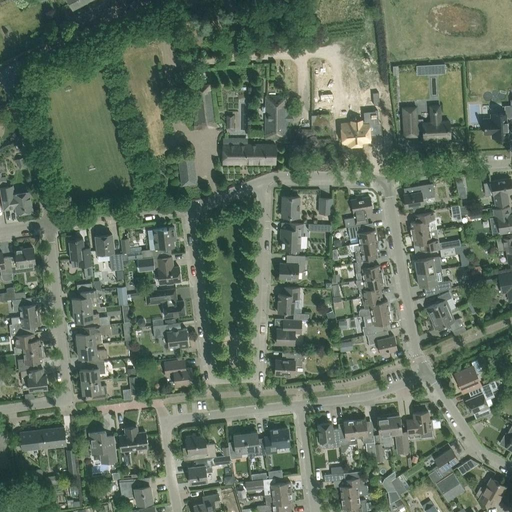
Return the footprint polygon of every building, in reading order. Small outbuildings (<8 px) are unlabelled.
[(67,0),(73,9),(90,0),(67,0)] [(195,129),(209,127),(216,126),(210,84),(189,86),(195,129)] [(292,121),(292,113),(288,113),(289,96),(266,95),(265,137),(288,138),(288,121),(292,121)] [(511,119),(511,99),(511,105),(505,106),(505,113),(491,114),(491,123),(484,124),(485,133),(492,133),(492,137),(507,136),(507,128),(507,120),(506,120),(506,117),(511,117),(511,119)] [(401,106),(403,137),(419,136),(418,128),(422,128),(423,140),(432,139),(441,139),(441,138),(450,138),(449,120),(441,120),(440,104),(430,105),(431,122),(418,122),(417,105),(401,106)] [(336,124),(337,138),(342,138),(342,140),(349,140),(349,137),(363,137),(362,121),(372,120),(372,107),(358,108),(358,118),(355,118),(346,118),(346,124),(336,124)] [(329,114),(311,114),(311,124),(329,124),(329,114)] [(223,144),(223,162),(275,162),(275,145),(223,144)] [(194,156),(178,158),(181,186),(197,184),(194,156)] [(19,161),(21,171),(30,169),(28,159),(19,161)] [(495,204),(499,204),(508,202),(507,192),(511,191),(511,187),(510,177),(491,181),(492,191),(493,195),(494,194),(495,204)] [(416,192),(404,194),(406,207),(413,206),(416,206),(423,205),(423,204),(422,198),(435,196),(434,193),(433,183),(415,186),(416,192)] [(8,186),(0,188),(2,198),(2,199),(4,209),(16,207),(17,213),(32,210),(29,191),(19,192),(18,193),(14,193),(13,193),(13,195),(10,195),(8,186)] [(299,196),(282,196),(281,216),(298,216),(299,196)] [(351,199),(353,209),(353,212),(354,212),(355,217),(344,219),(345,227),(348,226),(354,225),(354,223),(367,221),(366,215),(363,215),(362,211),(372,209),(370,196),(351,199)] [(320,197),(319,212),(331,213),(332,198),(320,197)] [(416,206),(413,206),(414,212),(426,211),(425,204),(423,205),(416,206)] [(460,212),(459,206),(459,205),(450,206),(451,213),(460,212)] [(500,232),(509,230),(511,229),(511,213),(511,214),(509,206),(499,208),(493,209),(495,220),(498,220),(500,232)] [(436,229),(435,223),(433,211),(424,212),(414,214),(416,221),(411,222),(411,226),(409,226),(410,233),(436,229)] [(300,223),(298,223),(288,223),(288,229),(281,228),(281,236),(282,236),(282,248),(292,249),(295,249),(299,249),(300,234),(302,235),(303,223),(300,223)] [(352,238),(359,236),(360,242),(377,240),(375,229),(370,230),(369,223),(354,225),(348,226),(350,238),(352,238)] [(147,229),(150,249),(142,249),(143,257),(166,254),(171,254),(170,247),(174,246),(173,236),(175,236),(174,227),(167,228),(167,227),(153,229),(147,229)] [(439,247),(437,235),(436,229),(410,233),(411,240),(414,240),(414,244),(419,243),(420,250),(439,247)] [(123,258),(122,253),(114,254),(112,234),(95,236),(96,246),(96,248),(97,254),(109,252),(111,270),(124,269),(123,258)] [(508,262),(511,261),(511,235),(504,237),(496,239),(498,250),(506,249),(508,262)] [(79,266),(84,265),(85,276),(93,275),(92,265),(90,247),(84,248),(83,237),(75,238),(75,240),(69,241),(71,259),(78,258),(79,266)] [(131,257),(130,249),(130,247),(129,237),(120,238),(122,248),(122,253),(123,258),(131,257)] [(356,262),(373,259),(375,258),(374,251),(379,250),(377,240),(360,242),(349,244),(351,250),(355,251),(356,261),(356,262)] [(466,244),(459,246),(462,265),(469,264),(466,244)] [(451,246),(442,248),(440,248),(441,256),(455,254),(454,246),(451,246)] [(16,255),(10,256),(12,273),(23,271),(23,265),(35,264),(33,247),(15,249),(16,255)] [(0,251),(0,268),(2,278),(4,279),(6,280),(13,279),(12,273),(10,256),(3,257),(2,251),(0,251)] [(143,257),(137,257),(139,271),(154,269),(154,273),(158,273),(160,283),(168,282),(171,281),(180,280),(179,266),(173,267),(172,256),(167,257),(166,254),(143,257)] [(285,280),(295,280),(297,280),(298,272),(300,272),(302,271),(304,270),(304,268),(305,255),(296,255),(286,254),(286,263),(279,263),(279,278),(285,278),(285,280)] [(434,270),(434,269),(433,263),(440,262),(439,256),(425,258),(415,260),(417,272),(434,270)] [(356,261),(354,262),(356,272),(357,280),(364,278),(383,275),(382,268),(380,269),(379,265),(374,266),(373,259),(356,262),(356,261)] [(480,265),(470,267),(472,274),(481,272),(480,265)] [(443,281),(442,275),(441,268),(434,269),(434,270),(417,272),(419,285),(436,282),(438,292),(451,287),(450,280),(443,281)] [(490,272),(472,275),(474,284),(491,280),(490,272)] [(511,272),(498,275),(498,276),(499,276),(500,286),(504,289),(508,288),(510,299),(511,300),(511,299),(511,272)] [(357,280),(355,280),(357,287),(358,286),(360,297),(362,297),(381,294),(380,287),(383,286),(382,282),(384,282),(383,275),(364,278),(357,280)] [(89,282),(77,284),(78,291),(83,290),(89,290),(89,282)] [(126,286),(117,287),(118,294),(127,293),(126,286)] [(277,312),(287,312),(290,312),(294,312),(295,299),(299,299),(299,287),(297,287),(295,287),(285,286),(284,293),(278,293),(277,312)] [(14,287),(6,288),(8,299),(12,299),(13,299),(15,299),(14,287)] [(165,316),(173,315),(175,315),(185,314),(183,300),(177,300),(176,288),(145,291),(126,293),(127,301),(146,299),(162,297),(165,316)] [(18,289),(16,293),(22,297),(25,292),(18,289)] [(95,289),(93,289),(89,290),(83,290),(83,296),(72,298),(73,302),(71,302),(72,310),(92,308),(92,307),(100,306),(99,303),(97,301),(96,289),(95,289)] [(334,296),(333,296),(334,301),(341,300),(340,291),(333,292),(334,296)] [(431,318),(450,309),(445,300),(452,297),(449,291),(437,296),(440,301),(426,307),(428,313),(429,312),(431,318)] [(381,294),(362,297),(364,308),(360,308),(359,311),(359,316),(363,315),(389,311),(387,300),(382,301),(381,294)] [(15,299),(13,299),(14,310),(20,309),(21,316),(39,314),(38,308),(38,303),(21,305),(20,305),(19,298),(15,299)] [(87,320),(87,326),(110,324),(109,316),(99,317),(99,313),(93,314),(92,308),(72,310),(73,317),(74,317),(75,321),(87,320)] [(454,319),(450,309),(431,318),(433,323),(432,323),(435,328),(449,322),(452,330),(454,335),(466,330),(464,325),(460,317),(454,319)] [(333,310),(326,313),(328,319),(335,316),(333,310)] [(362,326),(364,335),(367,334),(386,330),(387,330),(386,322),(391,321),(389,311),(363,315),(365,325),(362,326)] [(15,323),(16,334),(34,332),(34,333),(35,332),(34,325),(38,325),(40,325),(39,314),(21,316),(11,317),(12,323),(15,323)] [(301,319),(296,319),(293,319),(283,319),(283,327),(277,327),(276,343),(294,344),(294,332),(301,332),(301,319)] [(334,321),(328,324),(331,330),(337,327),(334,321)] [(168,346),(179,345),(180,348),(189,347),(186,328),(168,330),(168,323),(165,324),(153,325),(154,337),(167,335),(168,346)] [(76,333),(76,338),(75,338),(76,345),(96,343),(102,343),(101,336),(101,334),(111,333),(110,324),(87,326),(81,327),(82,333),(76,333)] [(386,330),(367,334),(369,344),(377,342),(378,343),(380,353),(397,349),(394,335),(388,336),(386,330)] [(16,346),(14,346),(14,353),(23,352),(43,350),(42,343),(40,343),(40,339),(35,340),(34,333),(33,333),(32,333),(16,335),(15,335),(16,346)] [(340,352),(349,350),(348,341),(339,343),(340,352)] [(77,353),(78,353),(79,357),(91,356),(91,362),(104,361),(103,358),(107,357),(106,350),(104,349),(97,350),(96,343),(76,345),(77,353)] [(18,359),(19,370),(20,370),(38,368),(37,361),(42,361),(41,357),(44,357),(43,350),(23,352),(24,358),(18,359)] [(302,365),(302,355),(302,352),(292,352),(282,351),(282,359),(275,358),(275,374),(294,375),(294,364),(302,365)] [(164,362),(164,363),(164,365),(166,374),(174,373),(175,385),(193,383),(191,367),(185,368),(184,359),(174,360),(172,361),(164,362)] [(473,365),(454,373),(460,387),(463,393),(468,391),(476,388),(481,385),(480,384),(477,375),(477,374),(476,373),(481,371),(481,369),(477,359),(471,362),(473,365)] [(79,374),(80,381),(100,379),(99,373),(105,372),(104,361),(91,362),(92,368),(80,369),(80,374),(79,374)] [(46,374),(43,375),(42,368),(39,368),(38,368),(20,370),(22,383),(28,382),(29,390),(47,388),(46,374)] [(511,374),(511,372),(502,377),(507,383),(511,374)] [(136,375),(129,376),(131,393),(139,393),(137,381),(136,375)] [(81,389),(82,388),(82,393),(95,392),(95,398),(108,396),(106,385),(100,385),(100,379),(80,381),(81,389)] [(471,397),(466,400),(471,412),(473,412),(475,418),(490,412),(488,406),(493,404),(490,397),(494,396),(489,382),(481,385),(476,388),(479,394),(471,397)] [(420,430),(421,429),(422,429),(432,428),(431,419),(429,419),(428,411),(413,412),(414,418),(406,419),(407,431),(408,433),(420,432),(420,430)] [(389,420),(390,433),(395,433),(396,441),(398,441),(399,445),(401,445),(401,451),(409,450),(407,433),(407,431),(401,431),(399,414),(396,414),(395,413),(388,414),(389,420)] [(390,433),(389,420),(388,414),(381,415),(380,416),(377,417),(380,440),(383,440),(384,444),(386,445),(391,444),(390,433)] [(365,418),(354,419),(356,436),(362,436),(363,442),(374,441),(374,440),(373,434),(372,424),(366,425),(365,418)] [(356,436),(354,419),(343,421),(344,428),(338,428),(339,437),(340,446),(341,451),(345,451),(349,444),(352,444),(352,443),(357,443),(356,436)] [(339,446),(340,446),(339,437),(338,428),(338,427),(332,428),(332,422),(318,424),(320,445),(322,445),(322,447),(329,446),(329,447),(339,446)] [(121,450),(136,448),(147,447),(145,431),(135,432),(134,426),(125,428),(125,434),(119,434),(121,444),(121,445),(121,450)] [(39,447),(66,444),(64,427),(37,430),(39,447)] [(265,441),(264,441),(266,453),(267,463),(271,463),(270,458),(269,458),(268,453),(276,452),(276,447),(289,445),(287,427),(270,429),(271,435),(264,436),(265,441)] [(22,449),(32,448),(39,447),(37,430),(20,432),(22,449)] [(117,460),(115,447),(113,435),(106,436),(105,430),(89,432),(91,445),(91,452),(99,451),(101,462),(117,460)] [(245,433),(247,451),(248,457),(253,456),(254,455),(266,453),(264,441),(258,442),(257,431),(250,432),(250,433),(245,433)] [(229,454),(230,454),(230,458),(242,456),(241,452),(247,451),(245,433),(240,434),(240,433),(233,434),(234,444),(228,445),(228,446),(229,454)] [(195,458),(205,457),(216,456),(216,453),(214,443),(205,444),(204,435),(195,436),(195,435),(186,436),(188,453),(194,452),(195,458)] [(375,452),(376,455),(376,461),(383,460),(381,443),(374,444),(375,448),(375,452)] [(450,447),(442,453),(440,454),(434,458),(438,464),(432,468),(434,470),(428,473),(434,482),(439,478),(441,477),(450,471),(447,466),(458,459),(450,447)] [(375,448),(367,449),(368,456),(370,456),(376,455),(375,452),(375,448)] [(74,449),(66,450),(67,463),(76,462),(74,449)] [(230,454),(229,454),(223,455),(214,456),(215,464),(231,462),(230,458),(230,454)] [(470,458),(457,467),(462,473),(478,463),(470,458)] [(206,472),(212,471),(211,464),(198,466),(188,467),(190,483),(207,481),(206,472)] [(324,480),(344,478),(344,472),(324,474),(324,480)] [(42,473),(24,474),(25,485),(26,485),(43,484),(42,473)] [(464,489),(453,473),(437,484),(448,500),(464,489)] [(58,474),(45,476),(46,483),(54,482),(54,484),(59,484),(58,481),(59,481),(58,474)] [(232,475),(224,476),(225,484),(233,483),(232,475)] [(126,481),(120,481),(123,497),(136,495),(138,503),(142,502),(152,501),(150,485),(148,477),(135,478),(136,480),(126,481)] [(341,496),(358,494),(367,493),(366,485),(364,485),(363,477),(359,477),(356,477),(351,478),(346,479),(347,484),(340,485),(341,496)] [(476,493),(479,499),(483,501),(492,506),(492,505),(491,504),(494,498),(498,501),(506,486),(490,477),(484,488),(480,486),(476,493)] [(264,487),(263,479),(252,480),(245,481),(246,490),(264,487)] [(272,493),(291,491),(290,481),(280,482),(276,483),(271,483),(271,484),(266,484),(266,489),(272,488),(272,493)] [(403,485),(397,490),(399,494),(406,489),(403,485)] [(269,510),(291,507),(290,501),(293,501),(292,498),(293,498),(294,497),(294,493),(293,492),(292,493),(291,491),(272,493),(265,494),(266,504),(257,505),(258,511),(269,510)] [(216,511),(216,508),(221,507),(219,493),(212,494),(202,496),(204,503),(194,504),(195,511),(216,511)] [(358,494),(341,496),(341,497),(343,508),(348,508),(348,511),(352,511),(367,510),(365,499),(359,500),(358,494)] [(399,508),(404,506),(400,499),(395,502),(399,508)] [(438,511),(433,504),(430,499),(422,505),(426,511),(438,511)]
